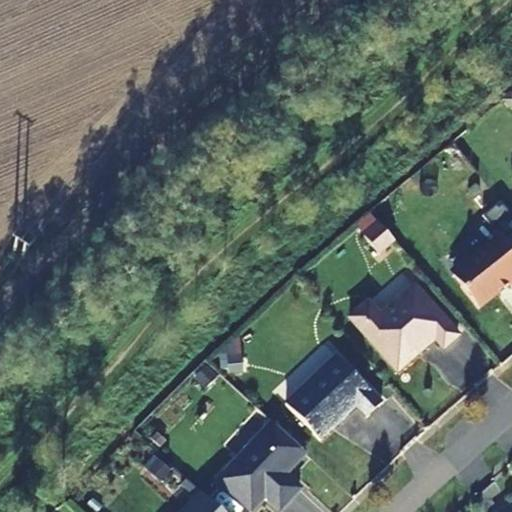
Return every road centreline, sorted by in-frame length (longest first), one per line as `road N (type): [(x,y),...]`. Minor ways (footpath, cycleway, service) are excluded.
road 1 (track): [(0,311),(97,206),(339,0)]
road 2 (residential): [(397,511),(436,469),(511,409)]
